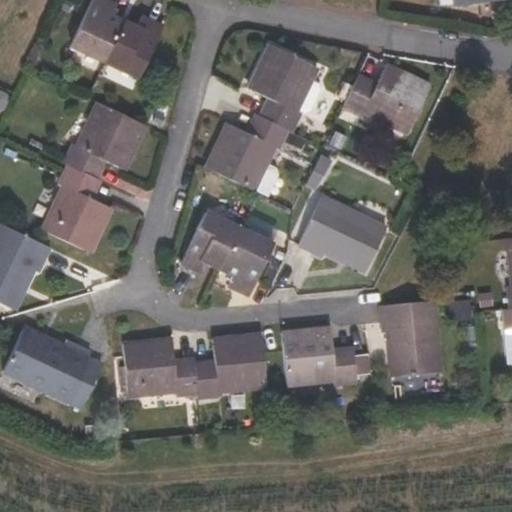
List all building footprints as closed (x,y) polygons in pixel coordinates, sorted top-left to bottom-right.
[(93,0),(72,45),(107,62),(127,21),(114,15),(119,5),(108,0),(93,0)] [(107,62),(142,79),(166,28),(144,17),(139,27),(127,21),(107,62)] [(305,112),(300,110),(321,68),(272,45),(252,88),(270,96),(275,99),(265,117),(290,130),(295,132),(305,112)] [(366,113),(410,134),(433,87),(389,65),(380,83),(377,90),(358,82),(346,106),(365,116),(366,113)] [(358,82),(377,90),(380,83),(361,74),(358,82)] [(261,115),(265,117),(275,99),(270,96),(261,115)] [(109,161),(127,170),(148,126),(100,103),(80,146),(76,144),(67,163),(72,165),(96,177),(104,159),(109,161)] [(249,131),(256,135),(265,117),(261,115),(258,114),(249,131)] [(256,190),(269,164),(278,147),(281,149),(290,130),(265,117),(256,135),(249,131),(230,122),(208,167),(256,190)] [(307,183),(316,187),(330,158),(322,154),(307,183)] [(105,180),(101,179),(109,161),(104,159),(96,177),(87,195),(96,199),(105,180)] [(256,190),(270,197),(281,175),(279,169),(269,164),(256,190)] [(92,253),(113,208),(96,199),(87,195),(96,177),(72,165),(62,185),(65,186),(45,230),(92,253)] [(347,256),(370,267),(389,227),(323,196),(300,245),(325,257),(326,255),(328,251),(345,259),(347,256)] [(253,295),(277,244),(208,212),(184,262),(205,272),(210,261),(236,274),(231,285),(253,295)] [(39,270),(40,271),(52,246),(4,224),(0,231),(0,301),(13,307),(25,283),(28,284),(35,269),(39,270)] [(367,274),(370,267),(347,256),(345,259),(328,251),(326,255),(367,274)] [(13,307),(20,310),(39,270),(35,269),(28,284),(25,283),(13,307)] [(440,371),(444,371),(437,300),(384,306),(387,332),(388,332),(392,331),(394,349),(398,349),(401,375),(440,371)] [(470,301),(448,301),(448,321),(470,320),(470,301)] [(66,345),(68,342),(27,324),(24,330),(49,342),(51,338),(66,345)] [(338,384),(360,381),(357,353),(336,355),(335,347),(333,327),(285,332),(290,385),(337,380),(338,384)] [(5,370),(84,407),(106,360),(93,354),(94,352),(68,340),(68,342),(66,345),(51,338),(49,342),(24,330),(5,370)] [(393,376),(401,375),(398,349),(394,349),(392,331),(388,332),(393,376)] [(222,390),(270,386),(265,335),(215,339),(216,359),(217,364),(198,365),(177,367),(177,358),(175,339),(126,343),(130,395),(179,392),(179,394),(200,393),(200,397),(223,395),(222,390)] [(336,355),(357,353),(357,345),(335,347),(336,355)] [(177,367),(198,365),(198,360),(198,356),(177,358),(177,367)] [(403,392),(442,388),(440,371),(401,375),(403,392)]
